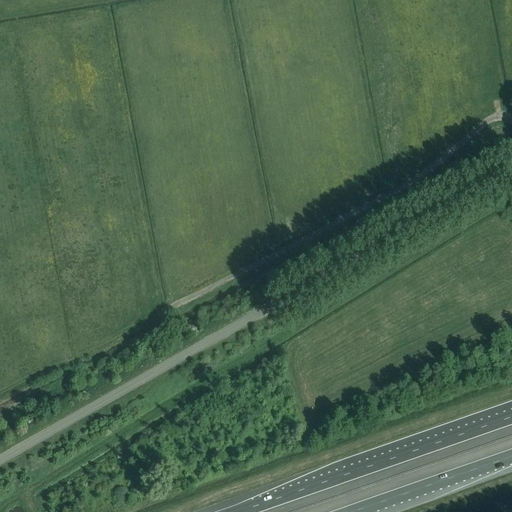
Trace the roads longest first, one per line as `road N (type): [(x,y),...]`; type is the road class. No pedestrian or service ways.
road 1 (unclassified): [(0,460),(511,172)]
road 2 (motorway): [(511,417),(239,511)]
road 3 (motorway): [(352,511),(511,456)]
